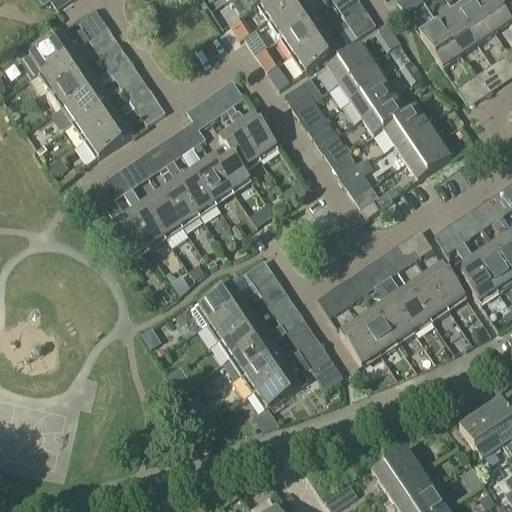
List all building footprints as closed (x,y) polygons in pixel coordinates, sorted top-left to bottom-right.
[(77,1),(75,0),(38,0),(33,4),(38,12),(39,14),(46,9),(52,18),(56,15),(59,13),(77,1)] [(145,27),(168,62),(209,35),(185,0),(176,0),(173,2),(176,6),(145,27)] [(236,0),(229,5),(241,23),(249,17),(258,11),(257,10),(272,0),(236,0)] [(269,27),(303,4),(299,0),(272,0),(257,10),(258,11),(269,27)] [(509,26),(502,16),(501,17),(490,0),(477,0),(470,5),(492,38),(509,26)] [(502,16),(511,9),(511,0),(490,0),(501,17),(502,16)] [(280,44),(314,21),(303,4),(269,27),(280,44)] [(475,49),(492,38),(470,5),(453,17),(475,49)] [(358,8),(349,14),(357,26),(366,20),(358,8)] [(357,26),(349,14),(340,20),(348,32),(357,26)] [(458,60),(475,49),(453,17),(436,28),(458,60)] [(292,62),(326,39),(314,21),(280,44),(292,62)] [(237,26),(232,29),(227,32),(238,48),(239,47),(243,44),(247,42),(237,26)] [(93,34),(101,46),(110,40),(102,28),(93,34)] [(440,72),(458,60),(436,28),(418,40),(440,72)] [(26,63),(37,80),(73,56),(74,56),(85,49),(88,54),(91,51),(92,52),(101,46),(93,34),(84,41),(81,36),(70,44),(71,46),(68,48),(61,38),(28,60),(29,61),(26,63)] [(244,46),(255,62),(266,55),(254,37),(247,42),(243,44),(244,46)] [(326,39),(292,62),(304,79),(338,55),(326,39)] [(357,52),(324,74),(336,92),(372,68),(360,50),(357,52)] [(84,72),(74,56),(73,56),(37,80),(48,96),(84,72)] [(511,56),(501,64),(507,73),(511,69),(511,56)] [(116,68),(124,80),(133,74),(125,62),(116,68)] [(107,75),(115,86),(124,80),(116,68),(107,75)] [(372,68),(336,92),(347,109),(383,85),(372,68)] [(63,111),(96,89),(84,72),(48,96),(46,98),(57,115),(63,111)] [(467,86),(473,95),(485,87),(479,79),(467,86)] [(272,88),(278,96),(288,89),(283,81),(272,88)] [(383,85),(347,109),(359,126),(392,104),(395,102),(383,85)] [(473,95),(479,105),(491,97),(485,87),(473,95)] [(75,128),(107,106),(96,89),(63,111),(75,128)] [(213,112),(225,104),(219,95),(207,103),(213,112)] [(148,96),(139,102),(147,114),(156,107),(148,96)] [(131,110),(122,116),(125,120),(133,114),(137,120),(147,114),(139,102),(129,108),(131,110)] [(300,108),(308,120),(317,114),(309,102),(300,108)] [(219,121),(225,117),(231,114),(231,113),(225,104),(213,112),(219,121)] [(403,121),(401,119),(392,104),(359,126),(370,143),(381,136),(380,135),(403,121)] [(86,145),(119,124),(107,106),(75,128),(86,145)] [(300,108),(291,115),(299,126),(308,120),(300,108)] [(403,121),(380,135),(381,136),(392,153),(425,131),(428,129),(415,110),(412,112),(401,119),(403,121)] [(234,131),(257,164),(274,153),(251,119),(242,126),(237,118),(235,120),(231,114),(225,117),(234,131)] [(119,124),(86,145),(98,163),(130,141),(119,124)] [(321,160),(331,154),(323,142),(332,136),(324,125),(306,137),(321,160)] [(191,128),(180,136),(186,144),(197,136),(191,128)] [(224,152),(239,176),(240,175),(257,164),(234,131),(216,143),(223,153),(224,152)] [(403,170),(436,148),(425,131),(392,153),(403,170)] [(197,136),(186,144),(193,154),(204,146),(197,136)] [(332,136),(323,142),(331,154),(340,148),(332,136)] [(436,148),(403,170),(415,187),(447,165),(436,148)] [(146,158),(152,167),(164,160),(157,150),(146,158)] [(247,185),(240,175),(239,176),(224,152),(223,153),(206,164),(229,197),(247,185)] [(158,177),(164,173),(170,169),(164,160),(152,167),(158,177)] [(212,208),(229,197),(206,164),(189,175),(212,208)] [(173,186),(195,219),(212,208),(189,175),(181,181),(172,168),(170,169),(164,173),(173,186)] [(353,188),(362,181),(355,170),(345,176),(353,188)] [(112,181),(118,190),(130,182),(123,173),(112,181)] [(353,188),(345,176),(336,182),(344,194),(353,188)] [(122,220),(144,253),(161,242),(139,209),(130,196),(136,192),(130,182),(118,190),(124,200),(122,201),(131,214),(122,220)] [(195,219),(173,186),(156,197),(178,230),(195,219)] [(511,188),(501,196),(511,212),(511,188)] [(97,204),(91,195),(79,203),(84,213),(97,204)] [(161,242),(178,230),(156,197),(139,209),(161,242)] [(372,207),(378,217),(391,208),(385,198),(372,207)] [(478,211),(484,221),(496,213),(490,203),(478,211)] [(122,220),(113,207),(102,214),(111,227),(104,232),(126,265),(144,253),(122,220)] [(365,226),(378,217),(372,207),(358,217),(365,226)] [(496,213),(484,221),(490,230),(502,222),(496,213)] [(467,219),(444,234),(450,243),(463,235),(469,244),(479,237),(467,219)] [(291,235),(293,233),(286,223),(270,235),(288,257),(301,247),(291,235)] [(456,252),(457,253),(463,248),(469,244),(463,235),(450,243),(456,252)] [(511,282),(511,247),(506,239),(490,250),(511,282)] [(395,252),(401,262),(413,254),(407,245),(395,252)] [(465,268),(455,275),(479,310),(497,298),(495,295),(472,262),(463,248),(457,253),(456,252),(455,253),(465,268)] [(495,295),(511,283),(511,282),(490,250),(472,262),(495,295)] [(401,262),(407,271),(419,263),(413,254),(401,262)] [(180,279),(197,269),(191,259),(174,269),(180,279)] [(195,312),(189,315),(202,334),(207,330),(241,307),(256,297),(260,303),(270,297),(262,285),(271,279),(263,267),(244,279),(251,289),(236,299),(229,289),(212,300),(195,312)] [(373,267),(361,275),(367,284),(379,277),(373,267)] [(424,279),(446,313),(463,302),(441,268),(424,279)] [(372,314),(395,347),(412,336),(389,302),(380,289),(385,286),(379,277),(367,284),(374,294),(372,294),(381,308),(372,314)] [(271,279),(262,285),(270,297),(279,291),(271,279)] [(429,324),(446,313),(424,279),(406,291),(429,324)] [(389,302),(412,336),(429,324),(406,291),(398,297),(389,283),(385,286),(380,289),(389,302)] [(327,298),(334,307),(345,299),(339,290),(327,298)] [(334,307),(340,316),(351,308),(345,299),(334,307)] [(219,347),(253,325),(241,307),(207,330),(219,347)] [(294,313),(284,319),(292,331),(302,325),(294,313)] [(378,358),(395,347),(372,314),(355,325),(378,358)] [(275,325),(279,331),(283,337),(292,331),(284,319),(275,325)] [(230,364),(264,341),(253,325),(219,347),(230,364)] [(360,370),(378,358),(355,325),(337,337),(360,370)] [(242,381),(276,358),(270,349),(285,339),(283,337),(279,331),(264,341),(230,364),(242,381)] [(302,365),(254,398),(265,416),(299,393),(304,389),(298,380),(308,374),(314,383),(332,370),(324,359),(324,358),(321,353),(317,347),(307,353),(315,365),(306,371),(302,365)] [(298,359),(302,365),(306,371),(315,365),(307,353),(298,359)] [(276,358),(242,381),(254,398),(302,365),(298,359),(297,358),(282,368),(276,358)] [(511,423),(506,415),(506,414),(500,404),(479,417),(502,451),(511,444),(511,423)] [(481,465),(502,451),(479,417),(458,432),(481,465)] [(384,497),(418,474),(405,453),(370,476),(384,497)] [(394,511),(404,511),(432,494),(418,474),(384,497),(394,511)] [(326,511),(340,511),(352,504),(345,493),(324,508),(326,511)] [(444,511),(432,494),(404,511),(444,511)] [(511,511),(511,494),(503,500),(511,511)]
